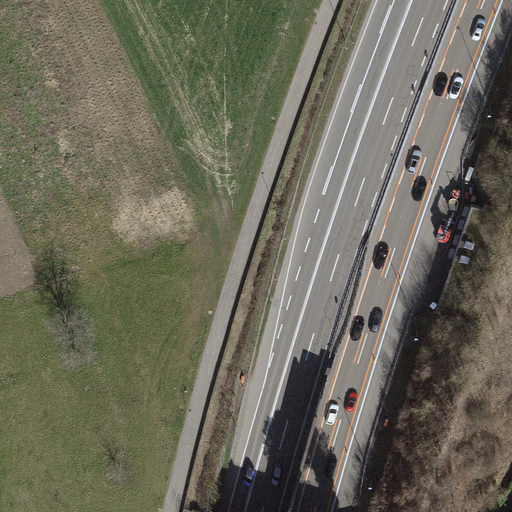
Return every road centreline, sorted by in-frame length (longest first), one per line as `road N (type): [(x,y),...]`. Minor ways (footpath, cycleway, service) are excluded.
road 1 (motorway): [(425,0),(348,208),(256,511)]
road 2 (track): [(170,511),(242,255),(336,0)]
road 3 (motorway): [(322,511),(378,316),(487,0)]
